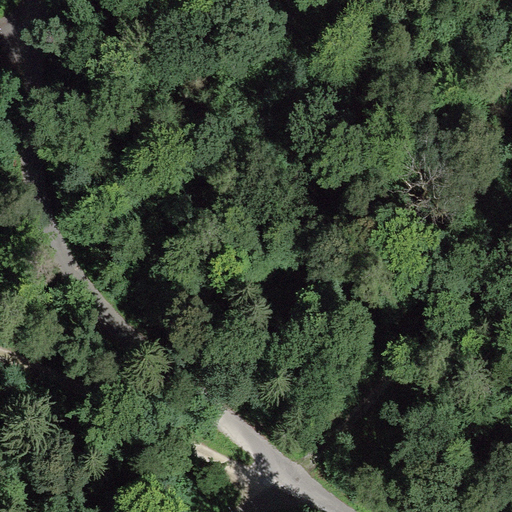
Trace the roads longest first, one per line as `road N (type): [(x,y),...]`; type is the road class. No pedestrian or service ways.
road 1 (residential): [(37,0),(34,177),(67,272),(104,318),(292,476)]
road 2 (track): [(292,476),(245,456),(200,451),(0,357)]
road 3 (track): [(511,250),(292,476)]
